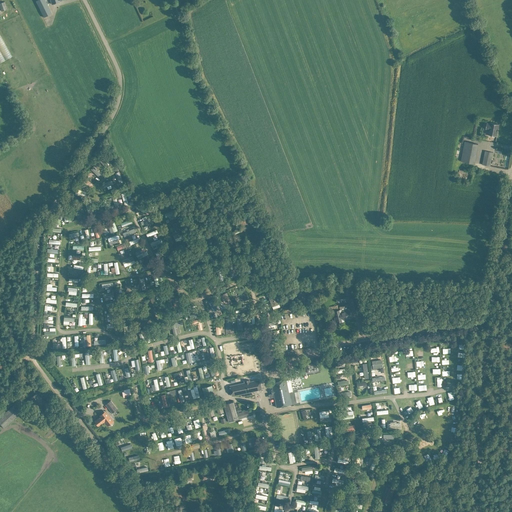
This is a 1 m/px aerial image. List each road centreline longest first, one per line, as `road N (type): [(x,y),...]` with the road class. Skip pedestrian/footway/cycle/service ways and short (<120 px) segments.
road 1 (unclassified): [(151,511),(30,352),(38,233),(119,92),(84,0)]
road 2 (unclassified): [(264,377),(333,344),(487,317),(511,175)]
road 3 (track): [(479,511),(487,317)]
